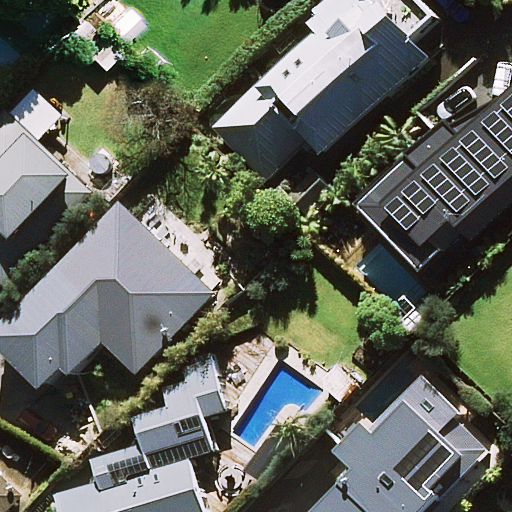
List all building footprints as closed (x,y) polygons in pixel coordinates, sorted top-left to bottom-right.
[(53,3),(50,0),(2,0),(0,3),(27,30),(53,3)] [(439,21),(418,0),(338,0),(316,23),(322,30),(220,132),(271,183),(314,140),(334,159),(435,58),(418,41),(439,21)] [(117,51),(78,12),(60,29),(98,69),(117,51)] [(70,119),(39,89),(0,128),(0,275),(10,286),(83,211),(70,199),(85,185),(44,145),(70,119)] [(511,216),(511,99),(482,127),(472,117),(373,209),(441,283),(511,216)] [(233,262),(160,193),(137,217),(126,206),(0,337),(0,343),(59,399),(112,344),(146,376),(221,297),(210,286),(233,262)] [(210,511),(191,449),(212,442),(206,424),(233,416),(218,369),(166,386),(173,409),(142,418),(151,446),(101,462),(108,485),(66,498),(70,511),(210,511)] [(474,461),(409,393),(372,428),(353,407),(337,422),(361,448),(351,457),(368,475),(328,511),(435,511),(443,505),(436,497),(474,461)] [(0,511),(12,511),(26,498),(0,474),(0,511)]
